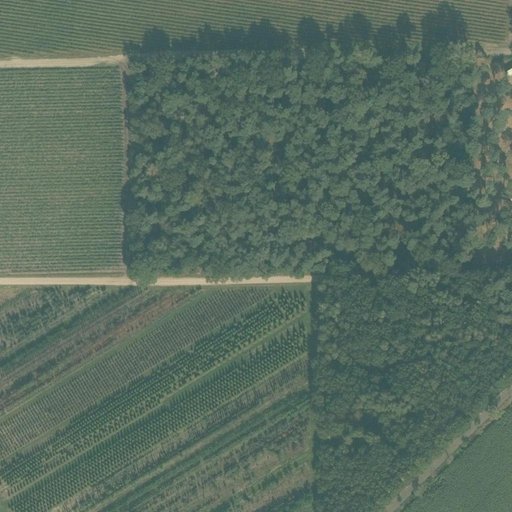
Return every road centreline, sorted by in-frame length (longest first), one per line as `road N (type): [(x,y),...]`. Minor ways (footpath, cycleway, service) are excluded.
road 1 (track): [(0,65),(511,51)]
road 2 (track): [(511,274),(0,282)]
road 3 (unclassified): [(511,387),(387,511)]
